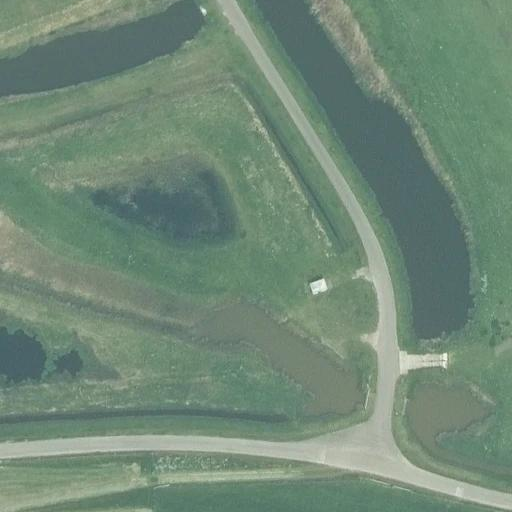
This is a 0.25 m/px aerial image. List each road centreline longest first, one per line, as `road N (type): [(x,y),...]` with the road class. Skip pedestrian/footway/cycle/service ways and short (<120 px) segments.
road 1 (unclassified): [(369,466),(387,365),(387,310),(374,253),(225,0)]
road 2 (track): [(0,507),(152,483),(369,466)]
road 3 (unclassified): [(0,452),(169,441),(369,466)]
road 4 (unclassified): [(511,501),(369,466)]
